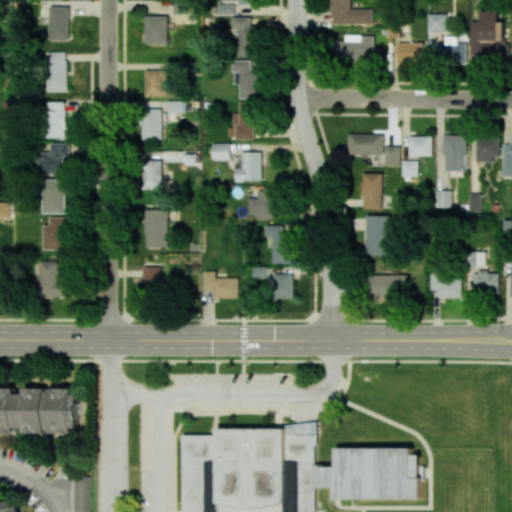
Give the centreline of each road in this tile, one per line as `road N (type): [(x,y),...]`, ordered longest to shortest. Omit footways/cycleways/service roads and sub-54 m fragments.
road 1 (residential): [(332,340),(330,222),(300,116),(295,0)]
road 2 (residential): [(108,339),(108,0)]
road 3 (secondary): [(0,338),(332,340)]
road 4 (residential): [(297,96),(511,97)]
road 5 (secondary): [(332,340),(511,340)]
